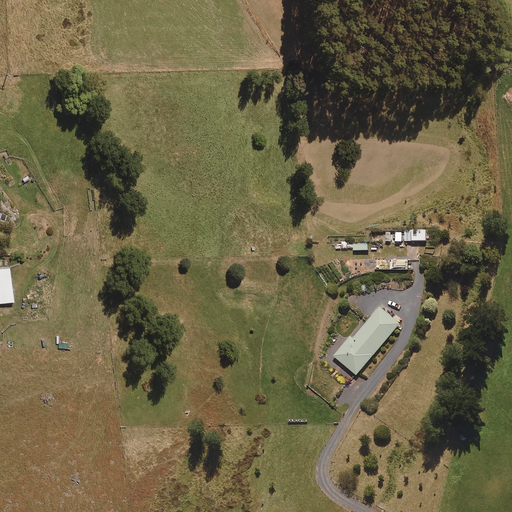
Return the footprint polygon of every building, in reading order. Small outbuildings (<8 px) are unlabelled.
[(426,230),(405,231),(406,241),(426,240),(426,230)] [(407,260),(391,260),(392,270),(408,269),(407,260)] [(0,304),(14,303),(10,269),(0,269),(0,304)] [(27,296),(29,287),(21,285),(19,294),(27,296)] [(399,324),(379,307),(353,338),(351,336),(334,356),(356,375),(399,324)] [(68,341),(59,341),(59,350),(68,350),(68,341)]
